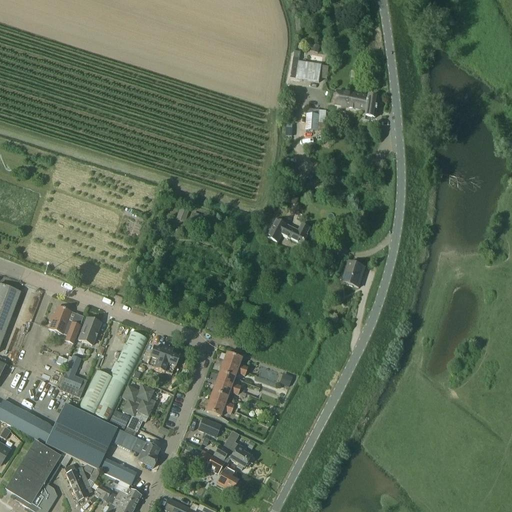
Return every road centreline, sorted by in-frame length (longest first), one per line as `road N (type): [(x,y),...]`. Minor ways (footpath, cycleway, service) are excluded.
road 1 (tertiary): [(274,511),(366,336),(393,252),(399,158),(382,0)]
road 2 (residential): [(144,511),(209,344),(0,264)]
